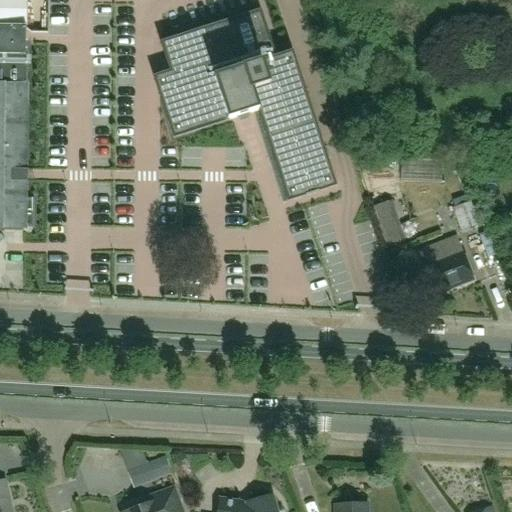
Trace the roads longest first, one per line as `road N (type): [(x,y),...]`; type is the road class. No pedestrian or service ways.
road 1 (unclassified): [(511,346),(0,316)]
road 2 (primary): [(511,363),(0,334)]
road 3 (primary): [(0,388),(511,417)]
road 4 (unclassified): [(53,411),(511,434)]
